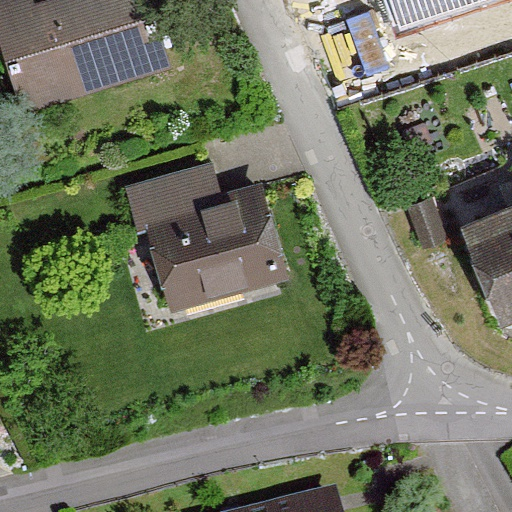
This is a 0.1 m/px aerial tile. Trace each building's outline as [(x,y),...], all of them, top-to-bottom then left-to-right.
[(18,113),(189,65),(170,0),(53,0),(34,6),(32,0),(0,0),(0,59),(3,59),(18,113)] [(394,0),(402,20),(460,0),(394,0)] [(156,318),(290,283),(258,161),(124,196),(156,318)] [(511,182),(441,215),(507,360),(511,357),(511,182)] [(339,511),(337,501),(285,511),(339,511)]
